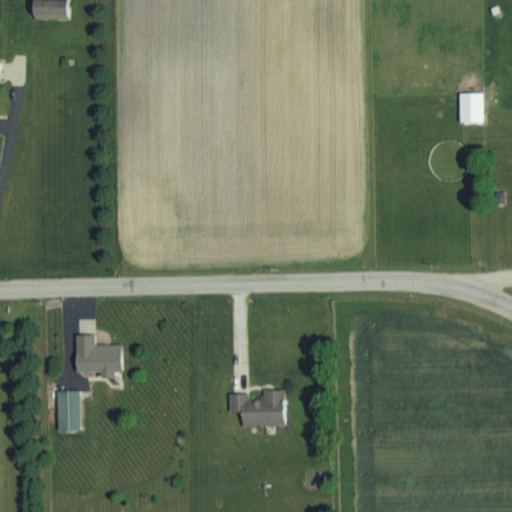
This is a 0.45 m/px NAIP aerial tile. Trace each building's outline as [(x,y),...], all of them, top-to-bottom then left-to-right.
[(79,0),(38,0),(38,16),(79,16),(79,0)] [(0,59),(0,107),(1,77),(9,77),(9,60),(0,59)] [(454,121),(478,121),(478,91),(454,91),(454,121)] [(103,347),(103,333),(84,333),(84,369),(132,369),(132,347),(103,347)] [(293,424),(293,387),(269,387),(269,392),(235,392),(235,410),(250,410),(250,424),(293,424)]
